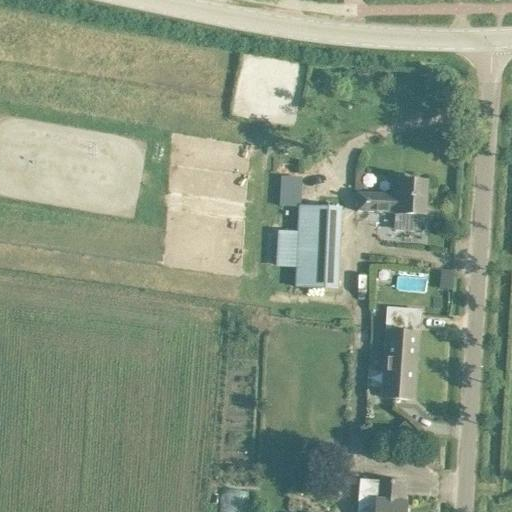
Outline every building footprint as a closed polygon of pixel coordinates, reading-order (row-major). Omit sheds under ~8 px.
[(357,212),(394,214),(394,230),(423,232),(424,216),(425,216),(427,183),(396,181),(395,196),(358,194),(357,212)] [(278,231),(276,268),(296,269),(295,288),(337,290),(341,210),(299,208),(298,233),(278,231)] [(382,399),(393,400),(413,401),(419,313),(399,312),(387,311),(382,399)] [(404,424),(396,431),(403,439),(411,431),(404,424)] [(356,511),(375,511),(377,501),(378,482),(359,480),(356,511)] [(404,484),(378,482),(377,501),(402,503),(404,484)] [(250,511),(252,495),(221,493),(219,511),(250,511)] [(377,501),(375,511),(404,511),(406,504),(402,503),(377,501)]
